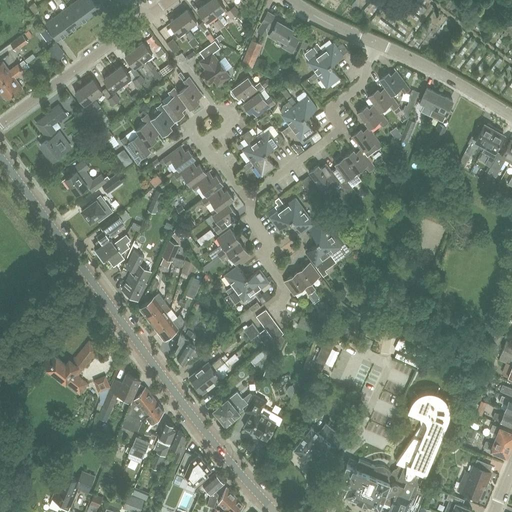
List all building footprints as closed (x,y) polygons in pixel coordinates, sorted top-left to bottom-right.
[(50,0),(47,2),(53,10),(57,7),(52,0),(50,0)] [(78,23),(89,15),(77,0),(76,0),(67,8),(78,23)] [(77,0),(89,15),(100,8),(93,0),(77,0)] [(218,0),(209,0),(206,2),(215,14),(224,8),(218,0)] [(215,14),(206,2),(197,9),(205,21),(215,14)] [(239,12),(234,5),(230,9),(235,15),(239,12)] [(68,31),(78,23),(67,8),(56,15),(68,31)] [(177,16),(186,28),(195,21),(186,9),(177,16)] [(235,15),(230,9),(226,12),(230,18),(235,15)] [(298,39),(290,35),(292,30),(279,22),(280,20),(267,13),(261,24),(257,31),(266,36),(267,34),(268,34),(275,38),(284,43),(282,46),(291,51),(298,39)] [(68,31),(56,15),(45,23),(57,39),(68,31)] [(186,28),(177,16),(168,23),(177,34),(181,31),(181,32),(186,28)] [(219,28),(224,25),(219,18),(214,22),(219,28)] [(202,21),(198,24),(202,31),(207,27),(202,21)] [(51,36),(45,28),(40,31),(46,40),(51,36)] [(33,36),(28,30),(24,33),(29,39),(33,36)] [(190,40),(194,37),(190,30),(185,34),(190,40)] [(23,34),(10,43),(16,51),(28,41),(23,34)] [(251,39),(247,50),(241,63),(252,67),(262,44),(251,39)] [(206,46),(212,53),(219,48),(214,40),(206,46)] [(64,54),(56,42),(45,50),(54,62),(64,54)] [(133,48),(142,61),(152,54),(143,42),(133,48)] [(342,42),(336,46),(333,42),(322,50),(317,43),(313,46),(318,53),(320,52),(328,63),(332,63),(343,55),(342,54),(348,50),(342,42)] [(305,54),(309,60),(307,61),(315,72),(317,74),(328,66),(331,66),(332,63),(328,63),(320,52),(318,53),(313,46),(305,52),(305,54)] [(142,61),(133,48),(124,55),(133,67),(142,61)] [(159,57),(164,52),(161,48),(156,53),(159,57)] [(181,52),(176,55),(181,61),(185,58),(181,52)] [(217,61),(211,53),(200,61),(206,69),(201,73),(208,84),(213,80),(217,85),(228,76),(225,72),(225,71),(218,61),(217,61)] [(23,60),(18,64),(9,70),(2,60),(0,61),(0,82),(26,63),(23,60)] [(149,60),(145,64),(149,70),(151,69),(159,80),(162,78),(149,60)] [(26,63),(0,82),(0,90),(6,98),(21,87),(14,77),(23,70),(30,66),(27,63),(26,64),(26,63)] [(170,63),(166,66),(170,71),(174,68),(170,63)] [(128,85),(125,80),(130,77),(130,76),(127,72),(121,65),(112,72),(121,83),(124,87),(128,85)] [(135,66),(131,69),(141,83),(145,81),(140,75),(141,74),(135,66)] [(317,74),(315,72),(311,75),(307,78),(310,82),(318,76),(326,87),(339,77),(331,66),(328,66),(317,74)] [(141,83),(131,69),(127,72),(130,76),(130,77),(137,87),(141,83)] [(191,91),(196,87),(189,77),(186,79),(181,71),(178,73),(183,81),(186,86),(177,93),(181,98),(189,109),(198,102),(191,91)] [(378,78),(390,95),(391,94),(399,88),(403,93),(409,88),(402,78),(396,82),(388,71),(378,78)] [(121,83),(112,72),(103,78),(112,90),(121,83)] [(252,95),(258,91),(263,88),(263,87),(267,84),(264,79),(259,82),(254,86),(247,77),(231,88),(232,90),(231,90),(231,93),(234,97),(236,98),(237,97),(238,98),(249,90),(252,95)] [(92,97),(96,94),(102,90),(93,78),(84,85),(92,97)] [(301,83),(305,88),(310,84),(306,79),(301,83)] [(92,97),(84,85),(74,92),(83,104),(92,97)] [(105,87),(102,90),(108,98),(107,99),(112,105),(116,102),(111,95),(105,87)] [(433,108),(440,94),(427,87),(420,102),(424,103),(420,111),(430,115),(433,108)] [(171,97),(162,104),(169,113),(174,120),(184,112),(175,102),(181,98),(177,93),(173,88),(167,92),(171,97)] [(379,111),(380,111),(389,105),(392,109),(398,105),(391,94),(390,95),(385,98),(377,88),(376,89),(374,88),(370,91),(370,94),(367,95),(379,111)] [(286,89),(282,92),(286,98),(290,95),(286,89)] [(260,105),(264,111),(274,103),(270,98),(265,101),(258,91),(252,95),(242,103),(243,105),(241,106),(246,113),(248,112),(249,113),(260,105)] [(298,101),(296,103),(292,97),(288,99),(288,100),(288,101),(292,106),(294,104),(302,116),(305,116),(317,108),(307,95),(305,92),(303,92),(297,96),(297,98),(298,101)] [(116,93),(111,95),(116,102),(120,99),(116,93)] [(453,100),(440,94),(433,108),(446,114),(453,100)] [(408,118),(416,99),(410,97),(407,105),(405,104),(403,110),(408,117),(408,118)] [(96,109),(101,106),(96,100),(91,103),(96,109)] [(280,114),(289,125),(290,127),(302,119),(305,119),(305,116),(302,116),(294,104),(292,106),(288,101),(283,104),(281,110),(283,112),(280,114)] [(160,112),(151,119),(154,124),(162,135),(171,128),(164,117),(169,113),(162,104),(162,103),(156,107),(160,112)] [(47,155),(51,161),(72,145),(59,129),(55,132),(50,125),(59,119),(59,120),(66,115),(58,105),(52,109),(53,111),(37,123),(48,139),(40,145),(48,155),(47,155)] [(388,122),(380,111),(379,111),(374,115),(367,105),(357,112),(368,128),(378,120),(382,126),(388,122)] [(154,124),(151,119),(146,114),(141,118),(145,123),(136,130),(138,134),(147,146),(157,139),(149,128),(154,124)] [(416,121),(408,118),(408,117),(401,134),(400,137),(408,140),(416,121)] [(313,130),(305,119),(302,119),(290,127),(289,125),(285,128),(281,131),(284,135),(288,132),(292,130),(300,141),(302,143),(308,138),(309,139),(318,132),(315,129),(313,130)] [(437,122),(429,142),(438,145),(446,126),(437,122)] [(480,142),(485,145),(495,127),(488,123),(487,124),(485,123),(474,142),(470,140),(469,143),(464,152),(470,156),(475,146),(477,147),(480,142)] [(264,151),(267,152),(269,150),(284,139),(280,134),(278,134),(272,126),(270,125),(255,136),(254,134),(252,136),(250,137),(253,141),(255,140),(264,151)] [(485,145),(491,148),(487,154),(490,155),(485,163),(490,166),(498,152),(495,150),(504,134),(502,133),(503,131),(495,127),(485,145)] [(367,155),(375,149),(381,144),(374,134),(368,138),(360,128),(350,135),(362,151),(363,150),(367,155)] [(108,129),(101,134),(107,141),(113,136),(108,129)] [(264,154),(266,155),(267,152),(264,151),(255,140),(253,141),(250,137),(252,136),(248,130),(241,135),(248,145),(242,149),(250,160),(252,163),(264,154)] [(150,150),(147,146),(138,134),(130,140),(126,135),(119,140),(133,158),(139,154),(141,157),(150,150)] [(498,152),(490,166),(487,172),(495,176),(506,157),(511,160),(511,158),(511,139),(511,138),(502,154),(498,152)] [(172,151),(162,158),(166,164),(171,161),(178,170),(184,166),(194,158),(187,148),(185,150),(181,144),(172,151)] [(344,156),(355,172),(365,165),(368,171),(374,166),(367,155),(361,160),(353,149),(344,156)] [(124,151),(118,156),(126,168),(133,163),(124,151)] [(250,160),(246,163),(249,167),(253,164),(261,175),(274,166),(266,155),(264,154),(252,163),(250,160)] [(337,178),(339,181),(344,188),(350,196),(356,191),(352,185),(361,179),(355,172),(344,156),(342,158),(341,156),(339,156),(335,159),(335,161),(336,162),(334,163),(342,174),(337,178)] [(78,164),(80,166),(65,178),(76,193),(87,185),(91,192),(101,185),(106,181),(110,178),(107,175),(104,178),(101,174),(92,180),(84,170),(89,166),(84,159),(78,164)] [(339,181),(337,178),(331,170),(325,162),(319,166),(317,164),(308,171),(319,187),(329,180),(333,185),(339,181)] [(190,184),(200,177),(205,173),(198,163),(188,171),(184,166),(178,170),(173,174),(177,179),(183,175),(190,185),(190,184)] [(113,175),(110,178),(106,181),(101,185),(106,191),(107,193),(123,182),(122,181),(125,179),(124,177),(121,178),(117,173),(113,175)] [(200,186),(206,196),(212,191),(222,184),(215,174),(204,182),(200,177),(190,184),(195,190),(200,186)] [(308,175),(301,180),(309,190),(316,185),(308,175)] [(164,192),(156,189),(147,209),(154,213),(157,205),(159,205),(164,192)] [(211,201),(217,210),(227,203),(233,199),(226,189),(216,197),(212,191),(206,196),(201,199),(206,205),(211,201)] [(338,204),(349,196),(345,191),(335,199),(338,204)] [(103,214),(102,213),(105,211),(109,208),(104,201),(100,195),(90,202),(90,203),(82,210),(85,214),(83,216),(88,223),(96,217),(98,218),(99,218),(100,218),(102,217),(103,216),(103,215),(103,214)] [(282,206),(284,205),(281,201),(278,197),(274,200),(277,204),(275,206),(277,210),(269,216),(279,229),(290,221),(290,218),(282,206)] [(314,223),(303,208),(295,197),(284,205),(282,206),(290,218),(290,221),(293,221),(301,233),(314,223)] [(237,219),(232,213),(234,212),(227,203),(217,210),(211,215),(218,224),(213,228),(217,234),(228,226),(237,219)] [(185,210),(182,205),(176,208),(180,214),(185,210)] [(97,244),(94,246),(100,253),(113,243),(110,237),(115,233),(118,231),(115,227),(123,222),(118,215),(101,227),(103,230),(96,235),(99,238),(95,241),(97,244)] [(332,233),(330,231),(322,220),(309,229),(317,241),(320,241),(332,233)] [(133,221),(130,227),(139,231),(141,225),(133,221)] [(178,222),(174,230),(181,239),(187,235),(178,222)] [(346,228),(342,222),(334,228),(330,231),(332,233),(320,241),(317,241),(317,244),(320,244),(328,256),(330,254),(335,262),(347,254),(340,245),(344,242),(339,235),(341,233),(341,232),(346,228)] [(213,260),(218,256),(238,241),(229,228),(216,238),(221,244),(209,253),(212,258),(213,260)] [(200,245),(214,235),(210,229),(196,239),(200,245)] [(113,243),(100,253),(105,260),(108,259),(113,266),(124,258),(121,253),(130,247),(127,243),(131,240),(126,234),(114,243),(113,243)] [(163,256),(171,260),(178,244),(170,240),(163,256)] [(238,241),(218,256),(221,259),(227,254),(235,264),(248,254),(238,241)] [(315,265),(323,276),(327,273),(325,270),(335,262),(333,258),(330,254),(328,256),(320,244),(317,244),(305,252),(311,260),(315,265)] [(184,259),(174,256),(172,263),(182,266),(184,259)] [(213,260),(212,258),(201,267),(205,271),(221,259),(218,256),(213,260)] [(185,259),(181,271),(192,274),(195,262),(185,259)] [(135,272),(134,275),(130,272),(122,289),(137,300),(146,283),(145,283),(151,271),(138,262),(137,261),(134,266),(132,270),(135,272)] [(297,271),(311,291),(314,289),(309,282),(319,275),(309,261),(297,271)] [(228,294),(230,293),(234,290),(233,288),(244,279),(245,277),(236,265),(223,275),(232,286),(225,290),(228,294)] [(47,276),(44,270),(40,269),(30,273),(29,278),(32,283),(35,285),(45,280),(47,276)] [(256,291),(254,293),(262,304),(266,301),(258,290),(268,282),(259,269),(248,277),(247,280),(256,291)] [(311,291),(297,271),(283,281),(293,294),(303,286),(308,293),(311,291)] [(368,273),(364,283),(377,288),(381,278),(368,273)] [(201,279),(193,276),(186,294),(194,297),(201,279)] [(248,277),(245,277),(244,279),(233,288),(234,290),(230,293),(228,294),(235,303),(241,299),(243,301),(254,293),(256,291),(247,280),(248,277)] [(320,297),(314,289),(311,291),(308,293),(308,295),(313,302),(320,297)] [(364,289),(361,298),(370,302),(373,293),(364,289)] [(154,296),(149,300),(139,307),(145,315),(160,304),(165,300),(159,292),(154,296)] [(160,304),(145,315),(151,323),(166,312),(170,309),(165,301),(165,300),(160,304)] [(260,306),(257,301),(248,307),(251,312),(260,306)] [(203,350),(194,344),(200,335),(193,331),(199,317),(197,316),(201,307),(194,304),(189,313),(181,332),(177,339),(180,341),(175,349),(178,352),(177,353),(176,357),(179,361),(183,360),(185,357),(191,360),(203,350)] [(511,309),(511,305),(508,304),(502,317),(508,320),(511,309)] [(166,312),(151,323),(157,330),(177,315),(171,308),(170,309),(166,312)] [(255,316),(259,321),(269,313),(266,308),(255,316)] [(259,321),(263,326),(273,318),(269,313),(259,321)] [(177,328),(178,328),(182,325),(176,317),(177,316),(177,315),(157,330),(163,338),(177,328)] [(276,323),(273,318),(263,326),(266,330),(276,323)] [(251,339),(259,332),(252,323),(244,329),(251,339)] [(280,328),(276,323),(266,330),(269,335),(280,328)] [(280,328),(269,335),(273,340),(284,333),(280,328)] [(264,329),(259,332),(266,343),(272,339),(264,329)] [(311,368),(320,372),(337,338),(336,337),(328,333),(322,344),(311,368)] [(427,345),(401,333),(394,348),(420,360),(427,345)] [(511,376),(511,337),(508,336),(499,359),(511,364),(511,365),(508,375),(511,376)] [(98,348),(88,340),(71,362),(68,360),(66,363),(52,353),(43,365),(58,377),(58,378),(64,382),(64,381),(66,383),(66,382),(80,393),(87,383),(77,375),(98,348)] [(189,376),(196,384),(225,362),(228,359),(225,354),(220,358),(220,357),(210,364),(208,361),(189,376)] [(228,359),(225,362),(228,366),(234,362),(230,357),(228,359)] [(229,367),(228,366),(225,362),(196,384),(203,392),(227,373),(225,370),(229,367)] [(122,382),(119,380),(114,391),(125,396),(123,400),(130,403),(132,399),(130,398),(139,378),(126,373),(122,382)] [(103,389),(110,386),(106,375),(93,380),(97,390),(102,388),(103,389)] [(488,381),(479,377),(476,383),(482,385),(486,387),(488,381)] [(471,386),(480,390),(482,385),(476,383),(472,382),(471,386)] [(140,383),(135,393),(138,394),(145,386),(140,383)] [(511,387),(502,384),(500,390),(511,395),(511,387)] [(139,406),(146,415),(157,402),(145,386),(138,394),(134,399),(136,402),(133,404),(129,409),(134,412),(139,406)] [(111,410),(118,394),(108,390),(102,406),(111,410)] [(237,390),(227,398),(213,409),(225,424),(243,409),(242,407),(247,403),(237,390)] [(408,410),(419,414),(419,416),(420,421),(421,425),(419,428),(396,461),(403,464),(401,470),(399,475),(390,471),(389,470),(389,469),(388,468),(387,467),(386,467),(385,466),(384,465),(383,465),(381,465),(380,465),(379,465),(378,465),(377,465),(376,465),(359,459),(358,461),(356,467),(346,464),(340,481),(341,482),(341,483),(347,485),(345,492),(362,499),(379,506),(380,504),(381,504),(384,498),(383,497),(385,493),(396,497),(390,510),(388,511),(417,511),(420,504),(425,491),(416,487),(422,472),(425,473),(448,417),(449,410),(449,407),(448,403),(445,397),(440,393),(434,391),(428,390),(423,391),(419,393),(416,395),(414,397),(413,398),(410,402),(408,410)] [(253,393),(244,410),(251,414),(244,426),(245,427),(245,429),(249,431),(251,430),(259,435),(259,437),(263,439),(265,438),(266,439),(267,437),(270,437),(273,432),(271,430),(276,422),(259,413),(266,400),(253,393)] [(505,409),(511,411),(511,398),(502,394),(499,400),(507,404),(505,409)] [(141,421),(146,415),(139,406),(134,412),(129,409),(133,404),(136,402),(134,399),(132,401),(122,425),(136,432),(141,421)] [(476,404),(465,399),(462,406),(474,410),(476,404)] [(157,402),(146,415),(141,421),(136,432),(136,434),(128,452),(142,457),(147,446),(151,448),(156,435),(152,433),(144,430),(150,421),(152,424),(163,410),(157,402)] [(511,411),(505,409),(503,414),(495,411),(493,417),(495,418),(511,425),(511,411)] [(311,426),(293,448),(313,463),(328,445),(330,442),(335,446),(335,445),(339,447),(341,448),(345,439),(353,417),(346,414),(340,433),(327,423),(326,422),(319,432),(311,426)] [(170,422),(167,421),(166,422),(164,421),(154,446),(160,448),(155,462),(160,464),(164,455),(176,429),(172,427),(173,425),(170,424),(170,422)] [(496,438),(511,444),(511,442),(511,431),(493,423),(490,430),(498,433),(496,438)] [(177,450),(173,460),(178,462),(185,445),(183,445),(186,439),(184,438),(185,436),(178,428),(170,447),(177,450)] [(476,431),(470,428),(467,436),(474,438),(476,431)] [(511,444),(496,438),(493,444),(486,441),(484,446),(506,456),(511,444)] [(185,451),(176,473),(172,482),(185,488),(189,479),(195,486),(208,475),(205,472),(211,468),(198,452),(197,453),(195,450),(191,454),(185,451)] [(461,478),(457,490),(462,492),(463,491),(479,498),(486,480),(488,480),(492,472),(490,471),(493,464),(477,458),(474,465),(473,464),(470,472),(465,469),(461,478)] [(78,479),(62,472),(52,497),(63,502),(61,506),(68,509),(77,488),(88,492),(94,476),(81,470),(78,479)] [(218,494),(215,490),(223,482),(215,472),(202,483),(211,492),(207,504),(213,506),(218,494)] [(218,503),(225,509),(237,497),(226,487),(218,503)] [(138,511),(144,499),(129,493),(123,507),(135,511),(138,511)] [(459,503),(461,498),(460,497),(449,493),(447,498),(449,499),(443,511),(470,511),(472,508),(459,503)] [(93,495),(89,503),(85,511),(90,511),(91,511),(94,511),(97,506),(101,498),(93,495)] [(240,511),(239,509),(244,504),(237,497),(225,509),(223,511),(222,511),(240,511)]
